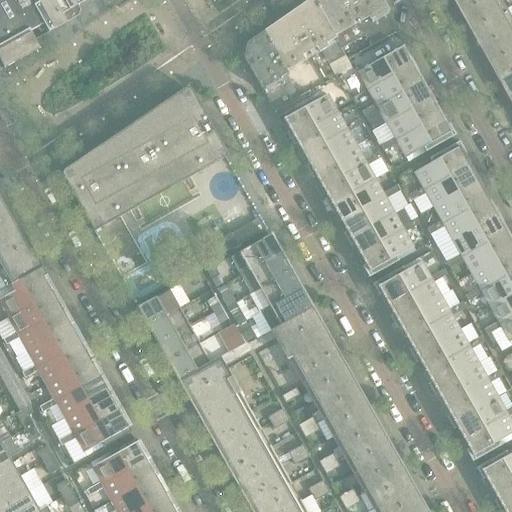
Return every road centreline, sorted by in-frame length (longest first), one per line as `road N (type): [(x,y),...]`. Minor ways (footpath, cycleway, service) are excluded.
road 1 (residential): [(175,0),(461,511)]
road 2 (residential): [(213,511),(3,142)]
road 3 (residential): [(511,184),(408,0)]
